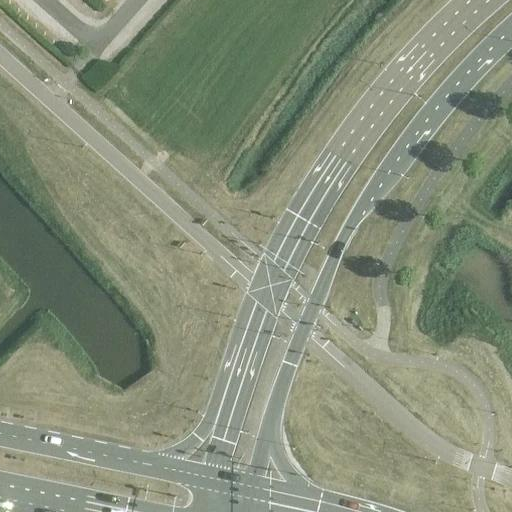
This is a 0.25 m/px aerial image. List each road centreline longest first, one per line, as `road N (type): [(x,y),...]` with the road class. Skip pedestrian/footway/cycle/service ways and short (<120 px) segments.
road 1 (secondary): [(303,330),(353,219),(396,152),(511,19)]
road 2 (secondary): [(477,0),(399,80),(325,179),(266,297)]
road 3 (unclassified): [(0,53),(266,297)]
road 4 (unclassified): [(511,481),(414,428),(303,330)]
road 5 (secondary): [(151,465),(0,431)]
